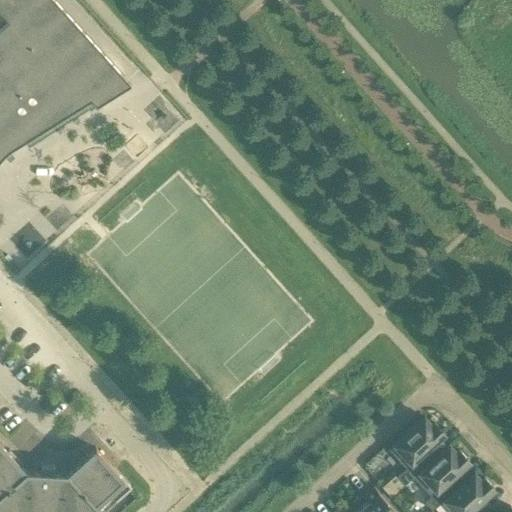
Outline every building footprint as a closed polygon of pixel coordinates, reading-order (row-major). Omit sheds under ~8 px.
[(0,0),(0,162),(4,158),(10,152),(92,101),(97,108),(132,86),(54,0),(0,0)] [(397,477),(384,489),(391,497),(414,476),(428,463),(420,454),(444,433),(435,422),(432,424),(425,416),(389,448),(406,467),(396,476),(397,477)] [(0,495),(27,471),(26,471),(1,443),(0,443),(0,495)] [(449,444),(428,463),(414,476),(431,495),(424,501),(432,509),(444,499),(453,491),(445,482),(469,461),(459,450),(457,452),(449,444)] [(96,447),(68,473),(67,474),(97,508),(96,509),(98,511),(103,511),(131,487),(96,447)] [(27,470),(26,471),(27,471),(0,495),(0,509),(2,511),(92,511),(96,509),(97,508),(67,474),(68,473),(68,472),(54,472),(54,465),(53,465),(53,466),(41,465),(41,471),(27,470)] [(474,472),(453,491),(444,499),(454,510),(452,511),(472,511),(470,510),(494,488),(484,477),(482,480),(474,472)] [(384,489),(379,493),(374,487),(365,494),(369,499),(359,508),(362,511),(396,511),(386,501),(391,497),(384,489)]
